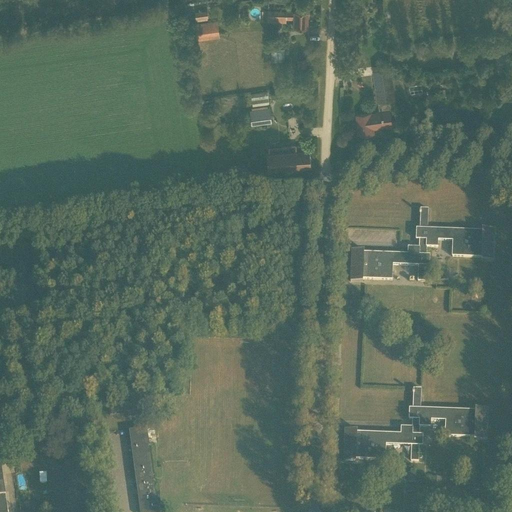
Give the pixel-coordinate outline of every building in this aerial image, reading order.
[(209,11),(196,11),(196,19),(209,19),(209,11)] [(308,28),(308,11),(296,11),(293,11),(269,11),(268,21),(286,22),(286,19),(294,19),(294,27),(308,28)] [(220,38),(218,21),(195,24),(196,27),(192,28),(193,34),(197,34),(197,41),(220,38)] [(307,58),(303,59),(299,60),(300,64),(301,68),(309,66),(307,58)] [(392,125),(388,101),(395,100),(390,62),(372,65),(377,103),(378,103),(379,112),(371,112),(356,114),(359,135),(374,133),(373,127),(380,126),(380,127),(392,125)] [(253,106),(270,103),(268,91),(251,93),(253,106)] [(252,125),(262,123),(272,122),(270,108),(250,111),(252,125)] [(296,152),(296,146),(280,147),(280,152),(267,154),(268,170),(311,167),(310,150),(296,152)] [(428,230),(429,211),(421,211),(421,230),(417,229),(416,240),(420,241),(420,248),(408,248),(408,255),(364,253),(364,251),(352,250),(350,282),(363,283),(363,281),(393,282),(393,266),(396,267),(396,266),(419,267),(418,283),(426,283),(426,267),(430,268),(431,257),(427,257),(427,248),(438,248),(438,242),(453,242),(452,257),(481,259),(481,261),(494,262),(495,230),(482,229),(482,232),(428,230)] [(412,329),(412,338),(422,338),(422,329),(412,329)] [(421,410),(421,390),(414,389),(413,392),(413,394),(414,394),(413,409),(409,409),(409,420),(412,420),(412,428),(401,428),(401,435),(357,433),(357,431),(345,430),(345,431),(344,461),(343,461),(343,462),(356,463),(356,462),(356,460),(385,461),(386,445),(411,446),(411,462),(419,462),(419,447),(422,447),(423,436),(420,436),(420,428),(431,428),(431,421),(446,422),(445,437),(475,438),(474,441),(487,441),(488,410),(488,409),(476,410),(476,412),(421,410)] [(140,511),(158,511),(147,429),(129,432),(140,511)]
